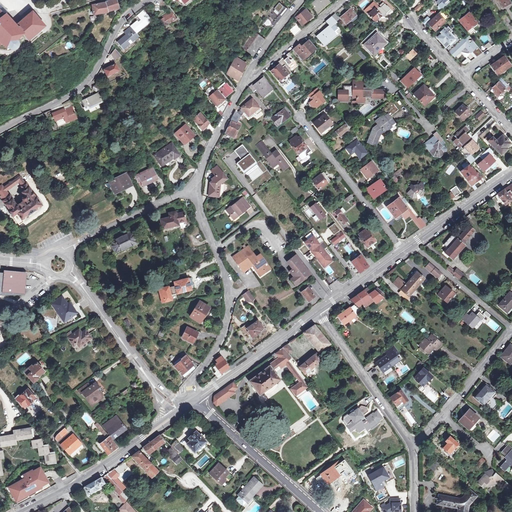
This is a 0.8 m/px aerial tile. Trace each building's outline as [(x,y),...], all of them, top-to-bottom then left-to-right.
[(0,0),(0,42),(3,45),(6,48),(8,47),(9,49),(11,50),(13,50),(15,50),(17,48),(18,46),(18,44),(17,42),(24,36),(29,41),(46,27),(33,12),(17,26),(7,17),(7,14),(4,14),(0,10),(0,0)] [(97,15),(111,12),(120,9),(118,0),(114,0),(108,2),(108,3),(94,6),(97,15)] [(178,3),(182,9),(189,3),(186,0),(172,0),(176,4),(178,3)] [(276,23),(289,8),(280,0),(265,17),(269,19),(270,18),(276,23)] [(319,9),(330,0),(315,0),(312,3),(315,6),(315,5),(319,9)] [(440,9),(448,0),(441,0),(442,1),(437,6),(440,9)] [(373,1),(364,9),(375,21),(383,13),(373,1)] [(351,7),(341,16),(346,23),(357,14),(351,7)] [(305,8),(296,16),(302,23),(311,15),(305,8)] [(135,33),(150,20),(141,10),(132,18),(136,21),(124,32),(126,34),(116,43),(122,49),(136,35),(135,33)] [(436,29),(446,19),(439,11),(431,19),(428,16),(423,21),(426,24),(428,22),(436,29)] [(460,19),(470,30),(475,26),(478,24),(476,22),(478,21),(470,11),(460,19)] [(172,15),(168,18),(167,16),(163,19),(164,20),(160,23),(164,29),(176,21),(172,15)] [(335,33),(340,29),(334,23),(337,21),(331,16),(326,20),(330,25),(317,36),(323,44),(336,34),(335,33)] [(383,40),(399,25),(396,21),(383,33),(380,30),(364,45),(373,55),(385,43),(383,40)] [(297,23),(290,28),(295,35),(302,29),(297,23)] [(450,32),(447,29),(445,26),(440,31),(442,33),(438,38),(446,47),(455,38),(450,32)] [(253,51),(258,45),(260,46),(266,38),(254,29),(244,43),(248,46),(248,47),(253,51)] [(467,36),(450,51),(455,56),(465,47),(470,53),(477,46),(472,41),(470,43),(467,40),(469,38),(467,36)] [(308,41),(301,46),(299,43),(294,48),(303,59),(315,49),(308,41)] [(479,48),(468,55),(470,59),(482,53),(479,48)] [(112,49),(108,57),(111,61),(118,56),(112,49)] [(363,60),(366,56),(359,50),(356,53),(363,60)] [(411,51),(410,50),(405,55),(410,61),(415,57),(414,56),(416,54),(412,50),(411,51)] [(293,58),(288,52),(286,54),(288,56),(284,59),(292,68),(297,64),(293,58)] [(511,64),(506,55),(492,64),(499,74),(511,64)] [(240,78),(247,62),(246,61),(237,57),(229,72),(240,78)] [(282,67),(285,64),(281,59),(277,62),(279,64),(271,70),(279,81),(287,74),(282,67)] [(107,78),(118,72),(114,65),(113,65),(112,62),(102,67),(104,71),(103,71),(107,78)] [(413,68),(412,69),(400,80),(406,87),(420,75),(413,68)] [(265,93),(271,89),(263,78),(254,85),(261,95),(264,92),(265,93)] [(497,94),(499,96),(502,92),(505,95),(510,91),(501,81),(493,88),(498,93),(497,94)] [(229,95),(233,91),(227,82),(219,89),(225,96),(228,93),(229,95)] [(343,91),(338,91),(339,100),(347,100),(347,97),(356,97),(357,102),(365,102),(365,98),(368,98),(367,91),(362,91),(362,82),(352,82),(352,86),(343,86),(343,91)] [(424,105),(436,94),(428,87),(427,88),(424,85),(414,95),(424,105)] [(308,95),(311,98),(312,98),(313,100),(312,100),(309,103),(312,107),(316,108),(325,101),(321,97),(323,96),(317,88),(308,95)] [(264,92),(261,95),(263,98),(273,90),(271,89),(265,93),(264,92)] [(218,90),(209,97),(216,105),(224,97),(218,90)] [(384,90),(371,90),(372,98),(384,98),(384,90)] [(97,93),(81,102),(86,110),(102,101),(97,93)] [(229,102),(224,97),(216,105),(223,113),(229,102)] [(237,124),(242,113),(244,116),(246,114),(248,116),(252,113),(254,115),(261,109),(252,98),(244,104),(245,105),(238,112),(236,110),(230,121),(232,122),(224,138),(230,141),(231,137),(234,138),(240,125),(237,124)] [(389,113),(396,106),(390,100),(380,107),(385,113),(388,111),(389,113)] [(314,125),(321,134),(332,125),(325,117),(336,108),(333,104),(320,113),(324,117),(314,125)] [(467,110),(468,108),(466,105),(464,106),(463,104),(455,112),(462,120),(470,113),(467,110)] [(70,121),(77,118),(73,107),(65,110),(65,109),(53,114),(59,127),(70,122),(70,121)] [(284,109),(276,116),(281,123),(290,117),(284,109)] [(481,111),(476,116),(479,119),(484,114),(481,111)] [(216,128),(211,122),(211,123),(201,112),(193,119),(204,130),(208,126),(214,132),(216,128)] [(368,142),(376,146),(380,135),(383,132),(384,133),(394,124),(386,116),(384,117),(382,116),(376,122),(378,124),(375,128),(368,142)] [(347,123),(342,127),(341,126),(337,129),(338,130),(336,132),(339,136),(351,127),(347,123)] [(465,133),(469,129),(465,125),(454,135),(457,139),(453,142),(459,148),(469,138),(465,133)] [(196,137),(195,136),(191,129),(180,137),(185,145),(196,137)] [(346,141),(350,145),(346,149),(351,156),(354,154),(359,159),(366,153),(362,147),(361,148),(355,141),(359,138),(352,129),(350,131),(353,135),(346,141)] [(200,132),(195,136),(201,142),(206,139),(203,135),(200,132)] [(442,140),(435,132),(432,134),(433,136),(431,138),(431,139),(424,144),(433,155),(439,156),(444,152),(439,147),(441,145),(439,142),(442,140)] [(501,155),(507,149),(506,147),(510,144),(502,135),(495,141),(491,137),(488,141),(501,155)] [(299,156),(308,149),(303,143),(299,138),(298,138),(296,137),(290,142),(291,144),(290,144),(299,156)] [(471,140),(461,150),(467,157),(478,147),(471,140)] [(283,171),(289,167),(277,151),(272,155),(262,142),(256,146),(272,167),(277,164),(283,171)] [(308,149),(299,156),(302,160),(312,152),(304,142),(303,143),(308,149)] [(173,160),(180,156),(172,145),(155,156),(162,166),(173,159),(173,160)] [(242,160),(236,164),(240,169),(241,169),(245,173),(256,164),(242,146),(235,151),(242,160)] [(482,159),(476,164),(483,171),(495,161),(489,154),(492,151),(489,148),(480,156),(482,159)] [(371,163),(361,171),(367,178),(377,171),(371,163)] [(477,172),(475,174),(469,165),(459,172),(471,185),(482,177),(477,172)] [(213,181),(210,183),(208,196),(218,197),(220,184),(226,179),(217,167),(211,171),(215,176),(211,179),(213,181)] [(143,186),(152,182),(152,183),(158,180),(152,168),(135,176),(137,181),(140,180),(143,186)] [(324,174),(322,175),(328,184),(330,182),(324,174)] [(126,175),(111,182),(116,193),(132,186),(126,175)] [(328,184),(322,175),(312,182),(319,191),(328,184)] [(380,179),(367,189),(373,197),(386,187),(380,179)] [(413,196),(412,198),(417,198),(417,200),(422,198),(420,195),(421,195),(425,190),(423,189),(424,185),(427,184),(424,179),(422,181),(419,180),(416,186),(415,186),(413,188),(412,186),(409,188),(409,190),(407,193),(409,196),(412,194),(413,196)] [(8,192),(20,183),(18,180),(2,190),(8,197),(8,198),(11,195),(10,195),(8,192)] [(511,198),(509,195),(511,192),(511,184),(497,195),(505,205),(511,201),(510,200),(511,199),(511,198)] [(455,187),(447,193),(452,200),(460,193),(455,187)] [(348,203),(354,198),(352,195),(344,201),(345,202),(346,201),(348,203)] [(235,218),(238,215),(239,216),(250,206),(243,198),(227,211),(230,216),(232,215),(235,218)] [(388,207),(396,217),(407,208),(399,198),(388,207)] [(318,201),(311,207),(319,218),(327,212),(318,201)] [(407,208),(396,217),(397,218),(401,215),(403,213),(408,210),(407,208)] [(343,224),(344,225),(349,221),(339,210),(335,213),(332,209),(331,210),(342,225),(343,224)] [(484,215),(490,220),(494,215),(488,210),(484,215)] [(161,220),(162,226),(160,226),(161,230),(163,229),(164,232),(179,229),(179,226),(187,224),(184,213),(178,215),(174,212),(168,214),(170,218),(161,220)] [(426,225),(425,224),(422,221),(421,220),(420,217),(414,221),(418,227),(420,226),(422,228),(426,225)] [(328,227),(334,235),(340,230),(334,222),(328,227)] [(464,244),(475,230),(469,225),(445,254),(453,260),(465,245),(464,244)] [(367,248),(367,247),(368,249),(377,242),(368,230),(366,232),(365,231),(359,236),(360,237),(359,238),(367,248)] [(133,232),(111,242),(117,254),(139,244),(133,232)] [(343,233),(339,235),(338,234),(337,235),(338,236),(326,245),(329,249),(346,236),(343,233)] [(323,268),(332,261),(315,239),(306,245),(323,268)] [(242,251),(248,247),(245,243),(245,242),(239,246),(242,251)] [(248,247),(242,251),(237,255),(242,261),(238,263),(244,272),(251,266),(250,265),(253,263),(262,275),(267,271),(265,269),(269,266),(260,254),(256,257),(248,247)] [(294,276),(291,279),(296,285),(311,273),(297,254),(288,261),(295,268),(290,271),(294,276)] [(354,277),(369,266),(364,260),(361,256),(352,263),(356,268),(350,272),(354,277)] [(431,273),(435,268),(429,264),(425,268),(431,273)] [(462,278),(455,272),(448,267),(446,270),(459,281),(462,278)] [(443,275),(435,268),(431,273),(439,280),(443,275)] [(455,272),(462,278),(464,275),(457,270),(455,272)] [(3,292),(25,294),(26,272),(6,271),(6,273),(0,272),(0,295),(3,295),(3,292)] [(417,273),(413,278),(409,282),(406,286),(403,284),(404,283),(401,279),(395,285),(402,291),(399,293),(404,298),(407,296),(408,297),(424,279),(417,273)] [(170,286),(162,288),(166,301),(173,299),(172,295),(178,293),(178,294),(192,290),(191,286),(189,278),(175,282),(176,286),(170,288),(170,286)] [(319,283),(314,287),(323,299),(329,295),(319,283)] [(305,284),(299,289),(309,301),(315,296),(305,284)] [(366,293),(370,290),(368,287),(351,300),(361,309),(374,300),(375,303),(383,297),(382,297),(385,294),(382,291),(379,294),(375,290),(371,292),(367,295),(366,293)] [(446,303),(454,294),(445,287),(438,296),(446,303)] [(256,299),(250,291),(244,294),(250,303),(256,299)] [(511,295),(509,293),(498,306),(506,313),(511,306),(511,295)] [(454,294),(446,303),(449,305),(457,297),(454,294)] [(61,314),(65,320),(68,317),(69,318),(77,312),(69,302),(67,304),(61,296),(51,303),(57,311),(58,311),(61,314)] [(205,318),(211,308),(200,301),(190,315),(200,321),(203,317),(205,318)] [(343,325),(362,311),(354,304),(333,319),(337,325),(341,322),(343,325)] [(466,314),(461,319),(463,320),(472,328),(473,327),(475,324),(480,319),(472,313),(469,317),(466,314)] [(68,317),(65,320),(61,314),(58,317),(62,322),(63,321),(64,323),(70,319),(69,318),(68,317)] [(497,332),(501,326),(488,317),(484,323),(497,332)] [(123,321),(127,327),(131,324),(127,318),(123,321)] [(250,332),(252,336),(254,338),(264,330),(263,329),(264,328),(262,324),(260,325),(258,322),(249,328),(247,325),(242,328),(247,334),(250,332)] [(315,325),(304,332),(319,351),(330,344),(315,325)] [(198,334),(198,333),(188,328),(182,337),(194,343),(199,335),(198,334)] [(80,343),(90,336),(86,330),(83,333),(80,329),(69,336),(73,342),(76,339),(80,343)] [(422,343),(419,346),(429,354),(434,348),(437,350),(441,344),(432,336),(427,341),(425,339),(422,343)] [(246,345),(242,348),(247,354),(251,352),(246,345)] [(511,346),(511,345),(501,357),(509,364),(511,360),(511,346)] [(382,372),(398,360),(395,356),(399,353),(394,346),(384,352),(387,355),(376,363),(382,372)] [(286,350),(283,347),(271,355),(275,360),(269,365),(269,366),(250,381),(260,394),(264,391),(270,388),(275,382),(280,379),(272,370),(279,365),(280,366),(292,357),(289,353),(286,350)] [(338,350),(335,353),(340,360),(344,357),(338,350)] [(301,364),(299,366),(305,373),(321,360),(315,353),(301,364)] [(191,360),(189,358),(188,359),(186,356),(181,359),(183,362),(176,367),(182,374),(179,377),(184,383),(197,368),(189,361),(191,360)] [(217,360),(218,362),(216,364),(217,365),(214,367),(217,371),(215,373),(217,376),(229,367),(222,356),(217,360)] [(34,381),(39,376),(38,375),(45,369),(38,361),(34,365),(33,364),(25,371),(34,381)] [(414,378),(422,386),(432,375),(424,368),(414,378)] [(38,375),(39,376),(40,378),(47,371),(45,369),(38,375)] [(393,375),(384,380),(386,385),(395,379),(393,375)] [(299,384),(303,389),(304,387),(305,389),(308,387),(303,380),(299,384)] [(79,390),(80,392),(81,393),(83,392),(92,405),(103,396),(97,388),(100,386),(96,382),(85,390),(82,387),(79,390)] [(216,395),(214,397),(214,403),(216,406),(234,392),(233,390),(237,388),(233,382),(216,395)] [(303,389),(299,384),(292,388),(297,394),(303,389)] [(497,394),(485,384),(474,397),(491,412),(499,403),(493,398),(497,394)] [(29,387),(17,398),(25,406),(37,395),(29,387)] [(399,390),(389,397),(397,407),(407,399),(399,390)] [(364,431),(363,430),(364,430),(364,429),(366,431),(370,428),(371,429),(376,425),(375,423),(382,418),(377,411),(370,416),(369,415),(365,418),(366,419),(364,421),(362,419),(371,413),(367,407),(361,406),(349,415),(348,414),(344,417),(344,422),(356,437),(364,431)] [(469,410),(459,421),(469,429),(479,418),(469,410)] [(117,415),(103,425),(113,438),(127,428),(117,415)] [(16,440),(32,437),(30,427),(13,430),(13,433),(0,435),(0,447),(17,444),(16,440)] [(65,428),(59,432),(58,433),(56,436),(59,440),(68,432),(65,428)] [(192,441),(189,443),(187,444),(195,452),(209,439),(204,434),(203,436),(201,434),(199,436),(196,432),(189,438),(190,438),(192,441)] [(72,451),(79,446),(78,445),(81,442),(73,433),(61,444),(68,452),(71,450),(72,451)] [(109,436),(105,440),(103,438),(99,441),(108,454),(119,447),(109,436)] [(143,448),(148,454),(164,443),(160,437),(143,448)] [(449,455),(458,444),(450,437),(445,442),(448,444),(443,449),(449,455)] [(38,455),(44,454),(45,463),(55,461),(54,453),(48,453),(47,446),(42,446),(41,438),(31,439),(32,448),(37,448),(38,455)] [(175,452),(181,447),(176,442),(171,447),(172,448),(168,451),(170,453),(169,455),(172,459),(177,453),(175,452)] [(175,452),(177,453),(178,454),(179,455),(184,450),(181,447),(175,452)] [(506,457),(508,459),(501,468),(505,471),(510,466),(511,467),(511,450),(506,457)] [(132,456),(152,477),(158,471),(139,452),(132,456)] [(179,455),(178,454),(173,459),(177,464),(182,459),(179,455)] [(440,465),(435,460),(428,468),(434,473),(440,465)] [(339,462),(323,475),(329,483),(346,471),(339,462)] [(227,484),(234,476),(220,464),(211,473),(222,483),(224,481),(227,484)] [(23,476),(7,486),(16,501),(49,482),(39,465),(32,469),(31,468),(22,473),(23,476)] [(381,481),(389,477),(383,467),(369,475),(376,488),(383,484),(381,481)] [(487,487),(491,485),(490,484),(493,482),(494,483),(499,481),(500,482),(503,479),(493,471),(488,473),(490,476),(487,477),(485,476),(478,484),(482,488),(487,486),(487,487)] [(99,486),(104,484),(100,478),(84,487),(89,494),(99,488),(99,486)] [(239,495),(246,501),(247,502),(263,485),(255,478),(239,495)] [(111,479),(107,481),(111,487),(117,493),(121,489),(111,479)] [(511,487),(507,483),(503,487),(504,490),(507,493),(511,487)] [(99,488),(89,494),(90,497),(101,491),(99,488)] [(467,511),(469,507),(476,497),(477,496),(469,490),(460,502),(438,497),(436,506),(458,510),(457,511),(467,511)] [(383,492),(376,496),(379,501),(386,496),(383,492)] [(246,501),(239,495),(236,498),(242,505),(246,501)] [(399,498),(389,498),(389,503),(386,504),(385,503),(380,506),(383,511),(390,511),(392,511),(400,511),(399,498)] [(119,509),(122,511),(128,511),(133,508),(127,501),(119,509)] [(365,501),(354,511),(369,511),(373,509),(365,501)]
